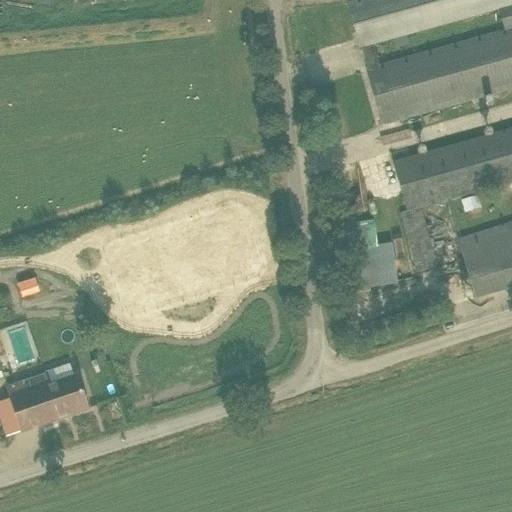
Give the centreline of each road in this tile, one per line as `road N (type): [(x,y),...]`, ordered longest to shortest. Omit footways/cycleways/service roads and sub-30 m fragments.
road 1 (unclassified): [(320,384),(269,0)]
road 2 (unclassified): [(320,384),(0,482)]
road 3 (unclassified): [(320,384),(511,325)]
